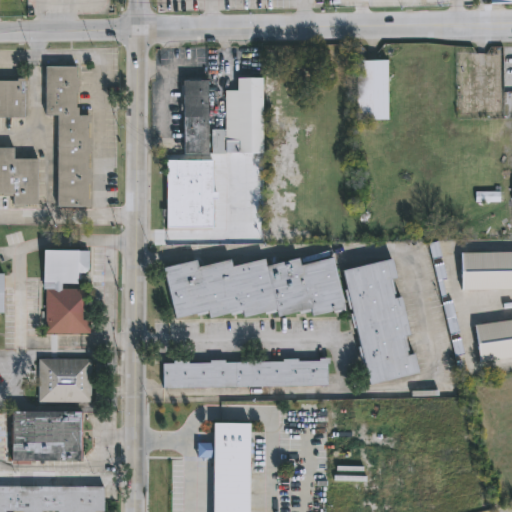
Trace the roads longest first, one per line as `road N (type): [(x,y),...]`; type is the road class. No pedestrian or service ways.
road 1 (tertiary): [(138,0),(135,511)]
road 2 (tertiary): [(139,29),(511,22)]
road 3 (residential): [(0,31),(139,29)]
